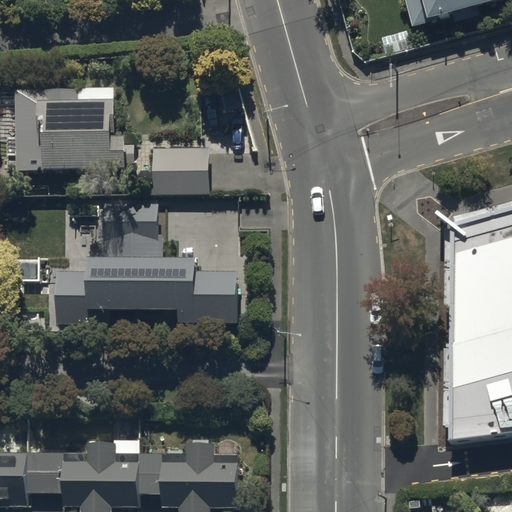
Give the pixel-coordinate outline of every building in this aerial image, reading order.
[(450,9),(479,0),(408,0),(415,24),(451,13),(450,9)] [(116,95),(79,95),(79,87),(16,87),(16,139),(22,139),(22,168),(42,168),(42,166),(136,166),(136,145),(126,145),(126,130),(116,130),(116,95)] [(213,148),(154,147),(154,193),(212,194),(213,148)] [(159,201),(103,202),(103,250),(165,249),(165,231),(159,231),(159,201)] [(511,214),(455,231),(452,445),(511,437),(511,214)] [(198,253),(87,253),(87,303),(179,302),(179,327),(239,327),(239,268),(198,268),(198,253)] [(82,323),(82,269),(57,269),(57,323),(82,323)] [(0,507),(28,508),(28,490),(62,490),(61,505),(83,505),(83,511),(112,511),(112,505),(139,505),(139,493),(161,493),(160,505),(180,506),(180,511),(210,511),(210,505),(239,505),(239,451),(213,451),(214,442),(185,441),(185,451),(139,450),(139,439),(88,438),(87,452),(23,451),(23,438),(13,437),(12,451),(0,451),(0,507)]
